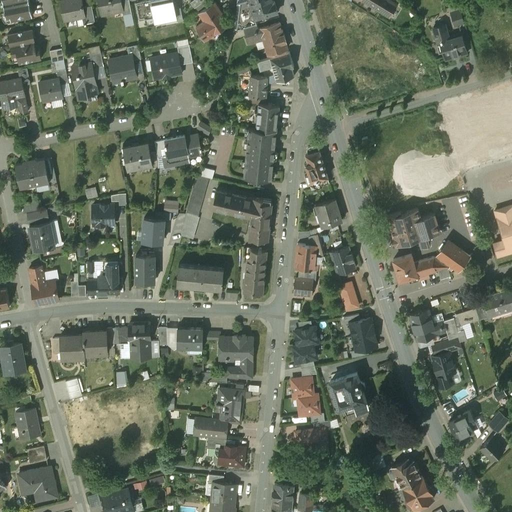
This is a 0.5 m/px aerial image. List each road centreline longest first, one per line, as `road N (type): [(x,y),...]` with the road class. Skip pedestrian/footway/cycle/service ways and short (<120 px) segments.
road 1 (residential): [(30,313),(84,305),(278,310)]
road 2 (tertiary): [(391,302),(437,436),(479,511)]
road 3 (residential): [(322,96),(303,117),(278,310)]
road 4 (residential): [(87,511),(30,313)]
road 5 (residential): [(278,310),(260,511)]
road 6 (residential): [(0,152),(186,111)]
road 7 (residential): [(333,127),(511,70)]
road 8 (tertiary): [(333,127),(391,302)]
road 9 (residential): [(0,163),(30,313)]
road 10 (residential): [(391,302),(511,269)]
